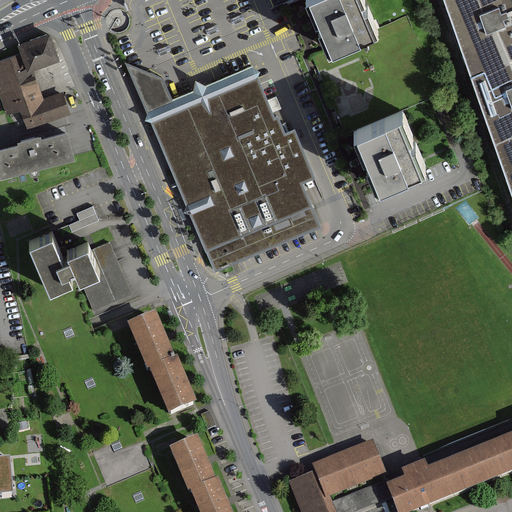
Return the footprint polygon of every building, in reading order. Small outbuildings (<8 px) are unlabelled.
[(312,0),(319,16),(322,14),(326,23),(324,24),(333,48),(385,27),(374,2),(371,4),(369,0),(312,0)] [(511,0),(445,0),(511,192),(511,0)] [(48,32),(17,44),(26,68),(43,62),(45,66),(59,61),(48,32)] [(18,53),(0,58),(0,92),(6,110),(22,105),(28,126),(74,111),(67,90),(45,97),(35,67),(24,71),(18,53)] [(284,134),(253,65),(177,99),(166,75),(137,62),(137,78),(217,270),(324,225),(306,182),(315,178),(294,130),(284,134)] [(404,112),(353,134),(362,156),(365,155),(369,163),(366,164),(376,188),(427,167),(417,142),(413,144),(410,136),(413,134),(404,112)] [(0,150),(0,178),(75,158),(68,132),(42,139),(42,135),(30,139),(17,142),(18,146),(0,150)] [(94,206),(77,211),(80,220),(70,223),(72,230),(99,221),(94,206)] [(63,227),(31,240),(50,288),(80,276),(93,308),(132,292),(111,241),(102,244),(99,237),(91,240),(78,245),(80,249),(73,252),(63,227)] [(160,312),(132,324),(150,370),(154,368),(179,358),(169,336),(160,312)] [(179,358),(154,368),(172,413),(200,402),(190,378),(182,357),(179,358)] [(407,476),(390,483),(401,511),(408,511),(511,471),(511,432),(429,465),(428,461),(404,470),(407,476)] [(203,438),(174,450),(191,492),(196,490),(220,480),(211,459),(203,438)] [(293,482),(304,511),(335,511),(328,494),(386,472),(375,441),(316,464),(319,472),(293,482)] [(9,456),(0,457),(0,494),(12,494),(9,456)] [(220,480),(196,490),(204,511),(236,511),(231,500),(223,479),(220,480)]
